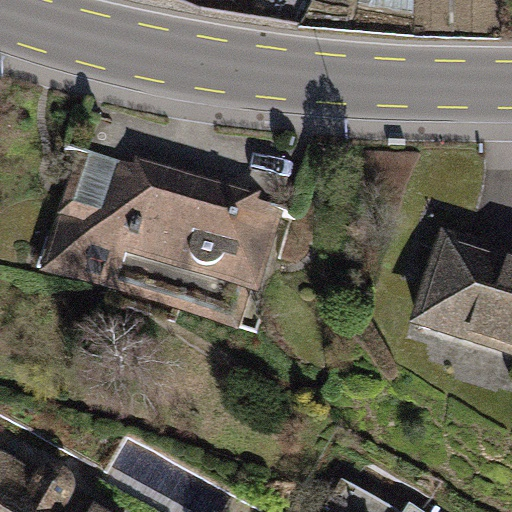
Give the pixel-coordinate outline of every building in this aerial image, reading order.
[(416,9),(417,0),(371,0),(371,3),(416,9)] [(80,154),(44,283),(256,335),(288,205),(80,154)] [(511,253),(447,232),(416,338),(511,366),(511,253)] [(42,476),(0,453),(0,511),(109,511),(80,495),(76,485),(68,476),(55,473),(42,476)] [(394,511),(347,487),(334,511),(394,511)]
